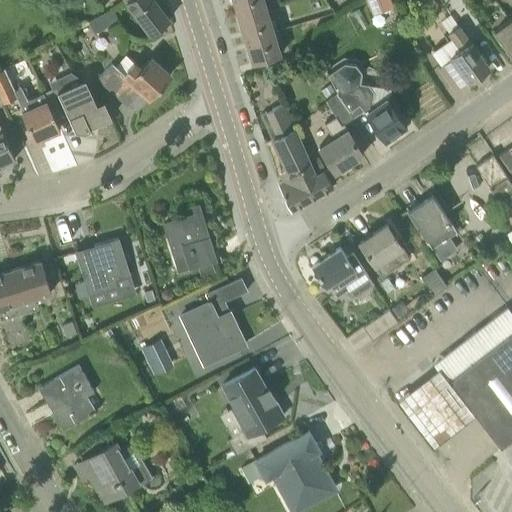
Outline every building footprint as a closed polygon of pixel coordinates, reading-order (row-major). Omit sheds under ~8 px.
[(129,0),(154,32),(170,19),(154,0),(129,0)] [(233,0),(239,16),(267,8),(264,0),(233,0)] [(368,0),(372,10),(392,2),(391,0),(368,0)] [(95,33),(119,20),(112,8),(88,21),(95,33)] [(239,16),(246,40),(274,31),(267,8),(239,16)] [(511,17),(495,30),(511,52),(511,51),(511,17)] [(469,79),(470,81),(489,67),(460,25),(449,32),(452,38),(434,51),(442,63),(439,65),(455,88),(469,79)] [(274,31),(246,40),(253,63),(281,54),(274,31)] [(99,78),(128,105),(141,91),(149,98),(171,74),(151,56),(141,68),(127,56),(117,67),(112,63),(99,78)] [(337,91),(339,90),(356,116),(364,110),(385,140),(407,125),(388,95),(374,104),(372,99),(373,89),(369,84),(360,83),(362,72),(356,64),(345,62),(328,73),(337,91)] [(47,100),(44,92),(28,99),(21,87),(15,90),(5,68),(0,69),(0,97),(3,103),(18,96),(24,110),(22,111),(35,140),(61,128),(56,119),(47,100)] [(57,86),(44,92),(47,100),(56,119),(68,114),(76,130),(86,131),(91,128),(90,127),(112,117),(105,100),(97,104),(86,78),(59,90),(57,86)] [(335,93),(329,84),(320,90),(326,99),(335,93)] [(339,90),(337,91),(335,93),(326,99),(325,99),(336,116),(324,123),(333,137),(320,146),(335,171),(363,154),(344,123),(356,116),(339,90)] [(334,186),(324,170),(317,174),(311,161),(297,128),(296,128),(284,103),(272,109),(284,134),(273,139),(288,171),(291,177),(279,184),(291,210),(334,186)] [(0,126),(0,165),(16,158),(3,131),(2,131),(0,126)] [(511,151),(510,148),(500,155),(511,171),(511,151)] [(507,213),(511,209),(511,182),(493,154),(476,165),(490,186),(490,187),(507,213)] [(324,170),(326,169),(318,156),(311,161),(317,174),(324,170)] [(408,209),(432,247),(457,231),(432,193),(408,209)] [(214,270),(211,261),(218,259),(210,235),(204,236),(196,212),(165,222),(175,257),(173,258),(177,272),(197,266),(200,275),(214,270)] [(397,237),(398,236),(395,232),(393,233),(387,223),(360,241),(382,275),(410,257),(397,237)] [(130,274),(131,274),(119,237),(92,245),(92,251),(82,254),(79,249),(76,250),(89,294),(117,286),(118,291),(133,287),(130,274)] [(373,284),(364,269),(353,252),(347,256),(341,246),(312,265),(326,285),(328,284),(337,297),(344,292),(353,298),(373,284)] [(0,272),(0,307),(51,292),(42,260),(0,272)] [(447,286),(447,285),(434,267),(421,277),(434,295),(447,286)] [(193,310),(215,358),(246,344),(230,311),(227,312),(222,302),(248,290),(242,277),(208,293),(211,299),(209,300),(210,302),(193,310)] [(172,296),(172,290),(167,287),(161,290),(162,297),(167,300),(172,296)] [(153,289),(144,292),(147,301),(155,298),(153,289)] [(419,294),(404,305),(408,310),(423,300),(419,294)] [(408,310),(404,305),(402,302),(392,309),(397,318),(408,310)] [(399,321),(397,318),(392,309),(391,307),(364,326),(373,339),(399,321)] [(71,321),(61,325),(66,337),(76,333),(71,321)] [(511,332),(450,381),(501,447),(511,438),(511,332)] [(141,347),(154,374),(173,365),(160,338),(141,347)] [(87,395),(95,390),(80,363),(40,386),(49,402),(54,399),(59,409),(54,412),(63,428),(89,413),(90,415),(96,412),(87,395)] [(261,427),(284,414),(274,398),(273,399),(255,366),(223,384),(235,406),(232,407),(233,409),(234,409),(246,429),(228,439),(237,455),(267,438),(267,437),(266,437),(261,427)] [(188,407),(181,395),(169,402),(176,414),(188,407)] [(300,508),(318,499),(316,496),(334,486),(315,451),(320,449),(310,430),(259,458),(258,456),(253,459),(254,460),(240,467),(249,482),(262,475),(265,481),(272,477),(290,511),(297,511),(301,510),(300,508)] [(132,443),(120,450),(115,442),(82,461),(104,501),(138,482),(139,485),(152,477),(132,443)] [(189,500),(180,484),(169,490),(177,506),(189,500)]
